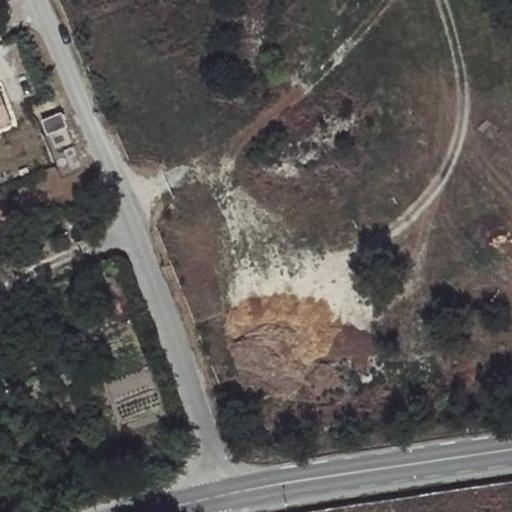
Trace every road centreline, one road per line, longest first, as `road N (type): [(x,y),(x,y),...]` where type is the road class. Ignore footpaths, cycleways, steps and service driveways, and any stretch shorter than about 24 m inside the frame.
road 1 (tertiary): [(30,0),(229,509)]
road 2 (secondary): [(511,456),(229,509)]
